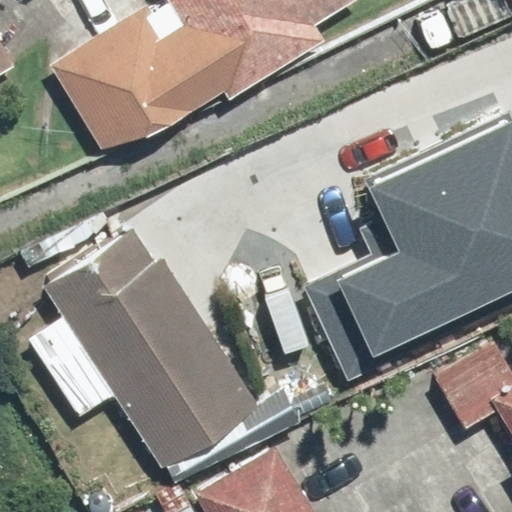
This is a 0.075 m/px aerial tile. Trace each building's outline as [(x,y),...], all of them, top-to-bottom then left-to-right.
[(150,0),(53,57),(103,142),(345,0),(150,0)] [(318,261),(350,340),(511,274),(511,105),(376,160),(404,226),(318,261)] [(157,460),(249,398),(128,221),(36,283),(157,460)] [(511,471),(511,372),(489,332),(432,364),(462,417),(487,402),(511,442),(511,448),(502,455),(511,471)] [(163,511),(198,511),(176,470),(163,477),(142,439),(72,477),(91,511),(104,511),(150,487),(163,511)] [(312,511),(268,441),(192,489),(206,511),(312,511)]
